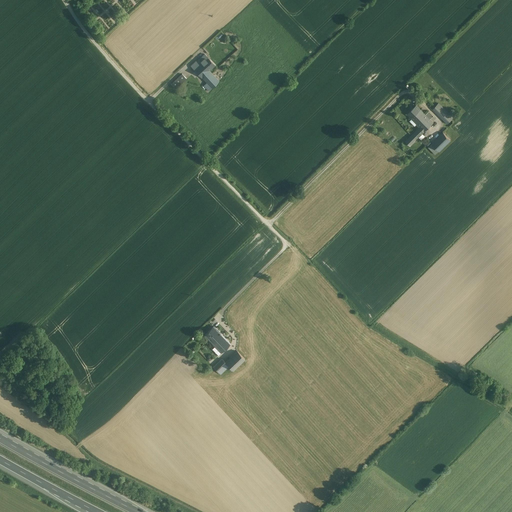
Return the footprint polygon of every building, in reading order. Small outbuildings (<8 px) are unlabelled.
[(197,62),(199,64),(207,57),(205,54),(197,62)] [(197,67),(205,75),(210,71),(215,66),(207,57),(199,64),(197,67)] [(199,64),(197,62),(196,61),(191,66),(194,69),(197,67),(199,64)] [(205,75),(197,67),(194,69),(202,78),(205,75)] [(205,75),(202,78),(207,83),(212,88),(219,81),(210,71),(205,75)] [(171,84),(175,89),(186,79),(182,74),(171,84)] [(438,103),(432,109),(447,124),(453,118),(438,103)] [(416,105),(407,114),(420,127),(424,131),(433,122),(430,119),(426,115),(416,105)] [(424,131),(420,127),(406,141),(410,146),(415,141),(424,131)] [(432,144),(439,151),(451,140),(443,133),(432,144)] [(439,151),(432,144),(428,147),(436,155),(439,151)] [(231,344),(214,327),(205,335),(215,346),(221,353),(231,344)] [(218,355),(221,353),(215,346),(212,349),(218,355)] [(226,362),(225,363),(229,366),(233,370),(245,359),(237,351),(226,362)] [(220,374),(229,366),(225,363),(226,362),(222,359),(213,367),(220,374)]
